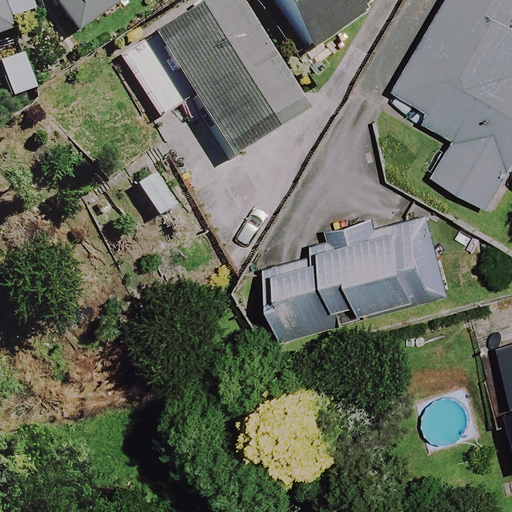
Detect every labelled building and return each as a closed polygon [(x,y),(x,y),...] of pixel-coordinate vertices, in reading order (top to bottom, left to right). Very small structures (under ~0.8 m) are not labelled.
[(0,0),(0,37),(4,36),(2,29),(27,21),(19,0),(0,0)] [(40,0),(66,38),(122,0),(40,0)] [(212,0),(145,40),(220,164),(295,119),(223,0),(212,0)] [(260,0),(301,60),(370,13),(361,0),(260,0)] [(430,180),(485,212),(511,164),(511,0),(447,0),(388,104),(452,141),(430,180)] [(195,228),(160,169),(110,199),(144,258),(195,228)] [(431,298),(410,227),(258,272),(279,343),(431,298)]
